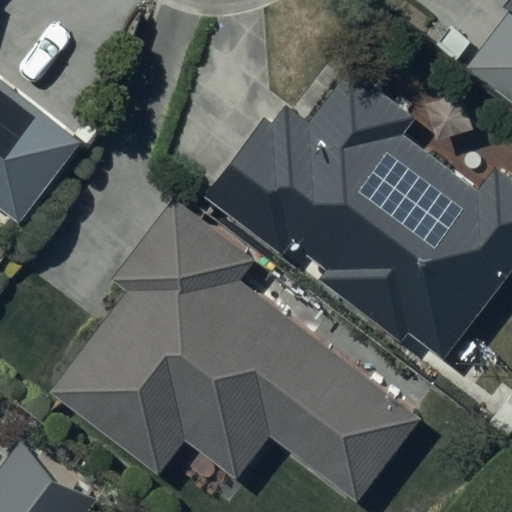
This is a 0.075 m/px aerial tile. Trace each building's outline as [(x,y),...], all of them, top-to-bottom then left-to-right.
[(0,0),(0,186),(28,210),(91,131),(0,57),(0,0)] [(511,9),(479,53),(511,77),(511,9)] [(231,186),(225,194),(297,247),(306,235),(342,261),(334,272),(415,331),(423,320),(464,350),(511,283),(511,162),(496,184),(421,128),(431,114),(361,63),(327,110),(311,98),(291,126),(266,108),(217,176),(231,186)] [(268,248),(188,192),(130,274),(139,280),(68,382),(177,458),(200,425),(262,468),(289,428),(380,492),(441,406),(250,273),(268,248)] [(0,511),(101,511),(114,495),(33,434),(0,477),(0,511)]
